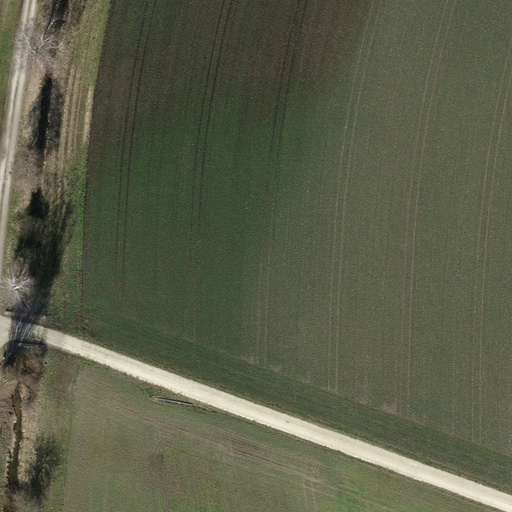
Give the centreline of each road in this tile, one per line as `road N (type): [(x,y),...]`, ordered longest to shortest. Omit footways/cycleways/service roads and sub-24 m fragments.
road 1 (track): [(511,505),(0,321)]
road 2 (track): [(0,268),(31,0)]
